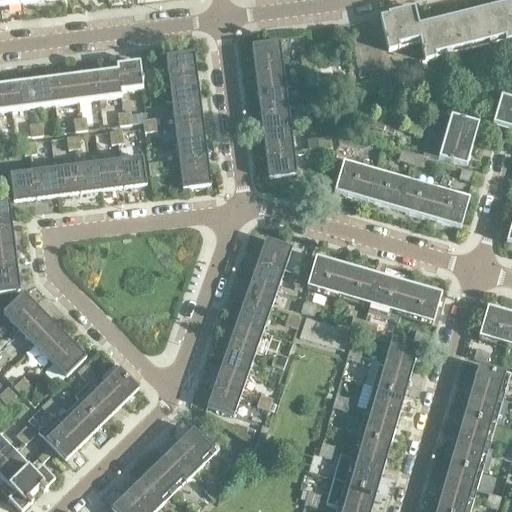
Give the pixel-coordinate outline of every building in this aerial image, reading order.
[(0,0),(0,8),(20,6),(19,0),(0,0)] [(511,41),(511,23),(508,6),(475,14),(480,32),(489,30),(492,42),(503,39),(504,43),(511,41)] [(421,41),(418,28),(413,11),(380,19),(388,53),(400,50),(399,46),(421,41)] [(492,42),(489,30),(480,32),(475,14),(469,16),(450,20),(455,38),(445,41),(448,52),(492,42)] [(448,52),(445,41),(455,38),(450,20),(418,28),(421,41),(426,63),(438,60),(437,55),(448,52)] [(282,67),(279,44),(252,48),(255,70),(282,67)] [(197,78),(194,55),(166,58),(169,81),(197,78)] [(314,63),(313,56),(300,58),(301,65),(314,63)] [(485,70),(482,59),(471,62),(474,72),(485,70)] [(315,69),(314,63),(301,65),(302,71),(315,69)] [(142,81),(140,65),(116,68),(117,73),(118,73),(120,94),(121,94),(143,91),(142,83),(143,83),(143,80),(142,81)] [(285,89),(282,67),(255,70),(257,92),(285,89)] [(442,80),(439,69),(427,72),(430,83),(442,80)] [(430,83),(427,72),(415,75),(418,86),(430,83)] [(120,94),(118,73),(117,73),(96,76),(99,102),(122,99),(121,94),(120,94)] [(99,102),(96,76),(74,79),(77,105),(99,102)] [(199,100),(197,78),(169,81),(172,103),(199,100)] [(77,105),(74,79),(52,81),(56,108),(77,105)] [(388,89),(387,85),(385,86),(383,79),(375,82),(377,92),(388,89)] [(56,108),(52,81),(30,84),(34,111),(56,108)] [(377,92),(375,82),(366,84),(369,94),(377,92)] [(34,111),(30,84),(9,87),(12,113),(34,111)] [(369,94),(366,84),(358,86),(360,96),(369,94)] [(360,96),(358,86),(349,88),(351,98),(360,96)] [(0,115),(12,113),(9,87),(0,88),(0,115)] [(351,98),(349,88),(340,90),(343,101),(351,98)] [(288,111),(285,89),(257,92),(260,114),(288,111)] [(511,131),(511,100),(501,98),(493,126),(511,131)] [(202,121),(199,100),(172,103),(174,125),(202,121)] [(319,107),(319,100),(306,102),(307,108),(319,107)] [(320,113),(319,107),(307,108),(308,115),(320,113)] [(291,132),(288,111),(260,114),(263,136),(291,132)] [(130,120),(129,114),(117,116),(118,122),(130,120)] [(473,147),(479,125),(451,117),(444,139),(473,147)] [(87,126),(86,120),(73,121),(74,128),(87,126)] [(131,127),(130,120),(118,122),(118,128),(131,127)] [(158,134),(157,127),(156,121),(150,122),(151,134),(158,134)] [(205,143),(202,121),(174,125),(177,147),(205,143)] [(151,134),(150,122),(143,123),(145,135),(151,134)] [(422,132),(424,126),(412,123),(411,129),(422,132)] [(43,132),(42,125),(29,127),(30,133),(43,132)] [(87,133),(87,126),(74,128),(75,134),(87,133)] [(421,138),(422,132),(411,129),(409,135),(421,138)] [(44,138),(43,132),(30,133),(31,140),(44,138)] [(294,154),(291,132),(263,136),(266,158),(294,154)] [(124,140),(123,134),(110,135),(111,142),(124,140)] [(80,145),(79,139),(67,141),(68,147),(80,145)] [(467,169),(472,151),(473,147),(444,139),(438,160),(467,169)] [(125,146),(124,140),(111,142),(112,148),(125,146)] [(360,152),(363,143),(351,140),(352,144),(339,146),(360,152)] [(208,165),(205,143),(177,147),(180,169),(208,165)] [(333,156),(331,143),(325,144),(326,156),(333,156)] [(326,156),(325,144),(318,145),(320,157),(326,156)] [(37,151),(36,145),(23,146),(24,153),(37,151)] [(81,152),(80,145),(68,147),(68,154),(81,152)] [(37,157),(37,151),(24,153),(25,159),(37,157)] [(297,177),(294,154),(266,158),(269,181),(297,177)] [(410,167),(413,158),(401,154),(398,163),(410,167)] [(423,170),(425,161),(413,158),(410,167),(423,170)] [(147,188),(143,160),(120,163),(124,191),(147,188)] [(124,191),(120,163),(98,166),(102,194),(124,191)] [(163,177),(163,171),(162,165),(155,166),(157,178),(163,177)] [(211,188),(208,165),(180,169),(183,192),(211,188)] [(367,204),(375,175),(342,165),(334,195),(367,204)] [(102,194),(98,166),(77,168),(80,196),(102,194)] [(157,178),(155,166),(149,166),(150,179),(157,178)] [(80,196),(77,168),(55,171),(58,199),(80,196)] [(58,199),(55,171),(33,174),(37,202),(58,199)] [(471,184),(474,176),(462,172),(459,181),(471,184)] [(37,202),(33,174),(10,177),(14,205),(37,202)] [(397,213),(406,184),(375,175),(367,204),(397,213)] [(427,222),(436,193),(406,184),(397,213),(427,222)] [(461,230),(469,202),(436,193),(427,222),(461,232),(461,230)] [(0,228),(12,227),(9,204),(0,205),(0,228)] [(0,250),(15,249),(12,227),(0,228),(0,250)] [(285,272),(292,251),(266,241),(258,263),(285,272)] [(0,272),(17,270),(15,249),(0,250),(0,272)] [(340,298),(348,269),(315,259),(315,261),(307,289),(340,298)] [(277,293),(285,272),(258,263),(251,284),(277,293)] [(302,294),(308,271),(301,268),(294,292),(302,294)] [(370,307),(379,278),(348,269),(340,298),(370,307)] [(0,295),(20,293),(17,270),(0,272),(0,295)] [(401,316),(409,286),(379,278),(370,307),(401,316)] [(270,314),(277,293),(251,284),(244,305),(270,314)] [(433,325),(441,298),(442,298),(442,296),(409,286),(401,316),(433,325)] [(19,332),(39,312),(23,296),(3,315),(19,332)] [(263,335),(270,314),(244,305),(236,325),(263,335)] [(314,319),(316,309),(304,306),(301,315),(314,319)] [(511,329),(507,328),(511,316),(487,309),(487,311),(479,339),(507,347),(511,330),(511,329)] [(35,348),(55,328),(39,312),(19,332),(35,348)] [(292,330),(296,318),(290,315),(285,328),(292,330)] [(298,332),(302,320),(296,318),(292,330),(298,332)] [(363,333),(365,324),(353,320),(350,329),(363,333)] [(312,334),(315,323),(306,321),(303,331),(311,333),(312,334)] [(321,336),(324,326),(315,323),(312,334),(318,335),(321,336)] [(375,337),(378,327),(365,324),(363,333),(375,337)] [(255,356),(263,335),(236,325),(229,346),(255,356)] [(330,339),(333,329),(324,326),(321,336),(325,337),(330,339)] [(50,363),(70,344),(55,328),(35,348),(50,363)] [(338,341),(341,331),(333,329),(330,339),(333,340),(338,341)] [(308,343),(311,333),(303,331),(301,341),(308,343)] [(347,344),(350,334),(341,331),(338,341),(340,342),(347,344)] [(318,335),(312,334),(311,333),(308,343),(315,345),(318,335)] [(426,346),(429,336),(416,333),(413,342),(426,346)] [(322,348),(325,337),(321,336),(318,335),(315,345),(322,348)] [(330,350),(333,340),(330,339),(325,337),(322,348),(330,350)] [(412,373),(419,348),(387,339),(380,364),(412,373)] [(340,342),(338,341),(333,340),(330,350),(337,352),(340,342)] [(344,354),(347,344),(340,342),(337,352),(344,354)] [(66,380),(86,360),(70,344),(50,363),(66,380)] [(248,377),(255,356),(229,346),(222,367),(248,377)] [(361,359),(363,353),(350,349),(349,355),(361,359)] [(486,365),(489,356),(476,352),(474,361),(486,365)] [(359,365),(361,359),(349,355),(347,361),(359,365)] [(277,370),(281,358),(275,356),(271,368),(277,370)] [(283,372),(287,360),(281,358),(277,370),(283,372)] [(405,398),(412,373),(380,364),(373,388),(405,398)] [(241,398),(248,377),(222,367),(214,388),(241,398)] [(503,402),(510,377),(478,368),(471,393),(503,402)] [(139,391),(119,371),(100,389),(120,410),(139,391)] [(87,378),(81,372),(76,377),(82,383),(87,378)] [(32,389),(28,385),(24,380),(19,385),(28,394),(32,389)] [(28,394),(19,385),(14,389),(23,398),(28,394)] [(233,419),(241,398),(214,388),(207,410),(233,419)] [(398,422),(405,398),(373,388),(366,413),(398,422)] [(120,410),(100,389),(82,407),(102,428),(120,410)] [(17,399),(8,390),(3,394),(12,403),(17,399)] [(496,426),(503,402),(471,393),(464,417),(496,426)] [(12,403),(3,394),(0,397),(0,400),(7,408),(12,403)] [(344,406),(346,399),(337,397),(335,404),(344,406)] [(262,412),(267,400),(260,398),(256,410),(262,412)] [(269,414),(273,402),(267,400),(262,412),(269,414)] [(45,418),(55,409),(49,403),(40,412),(45,418)] [(342,413),(344,406),(335,404),(333,411),(342,413)] [(102,428),(82,407),(64,425),(84,445),(102,428)] [(391,446),(396,429),(398,422),(366,413),(359,437),(391,446)] [(489,450),(496,426),(464,417),(457,441),(489,450)] [(84,445),(64,425),(45,443),(65,464),(84,445)] [(267,438),(269,431),(262,429),(260,435),(267,438)] [(37,441),(28,431),(23,436),(32,445),(37,441)] [(216,456),(213,452),(193,432),(172,452),(196,476),(216,456)] [(265,444),(267,438),(260,435),(258,442),(265,444)] [(32,445),(23,436),(19,440),(28,450),(32,445)] [(384,470),(391,446),(359,437),(352,461),(384,470)] [(0,467),(13,455),(0,441),(0,467)] [(482,475),(489,450),(457,441),(450,465),(482,475)] [(263,450),(265,444),(258,442),(256,448),(263,450)] [(330,455),(332,448),(323,445),(321,452),(330,455)] [(260,457),(263,450),(256,448),(254,453),(260,457)] [(511,457),(511,450),(503,448),(501,454),(511,457)] [(43,466),(53,457),(48,452),(39,461),(43,466)] [(196,476),(172,452),(152,471),(172,492),(175,495),(196,476)] [(328,462),(330,455),(321,452),(319,459),(328,462)] [(255,462),(260,457),(254,453),(250,457),(255,462)] [(511,464),(511,462),(511,457),(501,454),(499,460),(511,464)] [(0,480),(9,489),(28,471),(13,455),(0,467),(0,480)] [(249,468),(255,462),(250,457),(244,462),(249,468)] [(377,495),(384,470),(352,461),(345,485),(377,495)] [(244,473),(249,468),(244,462),(238,468),(244,473)] [(475,499),(482,475),(450,465),(443,490),(475,499)] [(238,468),(233,473),(238,479),(244,473),(238,468)] [(29,502),(40,491),(44,495),(55,484),(41,470),(34,477),(28,471),(9,489),(15,496),(8,503),(11,505),(10,506),(16,511),(26,511),(31,508),(30,508),(32,506),(29,502)] [(158,511),(175,495),(172,492),(152,471),(132,491),(151,511),(158,511)] [(345,511),(371,511),(377,495),(345,485),(338,510),(345,511)] [(223,494),(217,487),(211,492),(218,499),(223,494)] [(471,511),(475,499),(443,490),(436,511),(471,511)] [(151,511),(132,491),(111,511),(151,511)] [(218,499),(211,492),(206,497),(213,503),(218,499)] [(316,503),(318,496),(309,494),(307,501),(316,503)] [(500,506),(501,500),(489,496),(487,502),(500,506)] [(314,510),(316,503),(307,501),(305,508),(314,510)] [(496,511),(497,511),(500,506),(487,502),(485,509),(496,511)]
